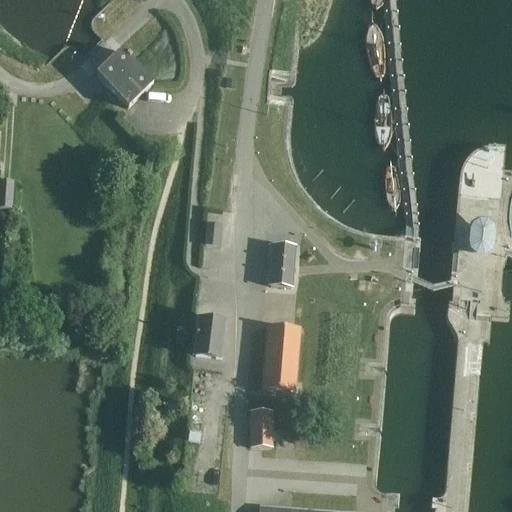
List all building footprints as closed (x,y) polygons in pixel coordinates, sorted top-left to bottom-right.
[(127,111),(153,86),(121,53),(96,78),(127,111)] [(0,210),(10,212),(12,184),(0,182),(0,210)] [(219,228),(206,227),(204,246),(217,247),(219,228)] [(486,250),(487,248),(487,238),(487,236),(487,235),(487,234),(486,232),(485,231),(484,230),(482,230),(481,229),(479,229),(478,229),(476,230),(475,230),(474,231),(473,232),(472,234),(472,235),(471,237),(470,248),(471,250),(471,251),(472,253),(473,254),(474,255),(476,256),(477,256),(479,256),(480,256),(482,256),(483,255),(484,254),(485,252),(486,251),(486,250)] [(288,290),(291,251),(272,250),(269,288),(288,290)] [(223,326),(198,323),(194,359),(218,362),(223,326)] [(294,395),(298,331),(266,329),(262,393),(294,395)] [(250,450),(270,450),(270,414),(249,414),(250,450)]
